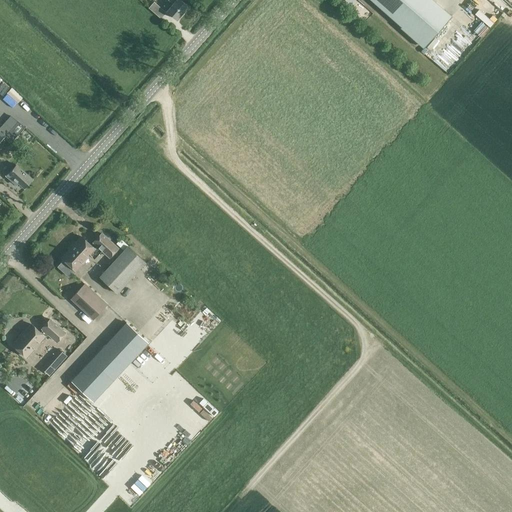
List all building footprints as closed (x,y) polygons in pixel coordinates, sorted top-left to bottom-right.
[(177,20),(188,7),(180,0),(168,0),(173,4),(167,11),(177,20)] [(451,17),(432,0),(371,0),(425,47),(451,17)] [(161,19),(166,13),(154,2),(148,8),(161,19)] [(25,189),(32,180),(16,165),(6,176),(17,186),(19,183),(25,189)] [(62,258),(76,271),(91,255),(94,259),(102,251),(110,258),(119,248),(102,233),(93,243),(97,246),(95,249),(82,236),(62,258)] [(118,294),(146,263),(128,246),(99,276),(118,294)] [(84,283),(71,298),(93,318),(106,304),(84,283)] [(13,345),(27,358),(48,335),(57,343),(66,333),(50,319),(42,329),(43,330),(41,332),(32,324),(13,345)] [(94,402),(149,343),(126,322),(71,381),(94,402)] [(59,346),(41,366),(50,374),(68,355),(59,346)]
